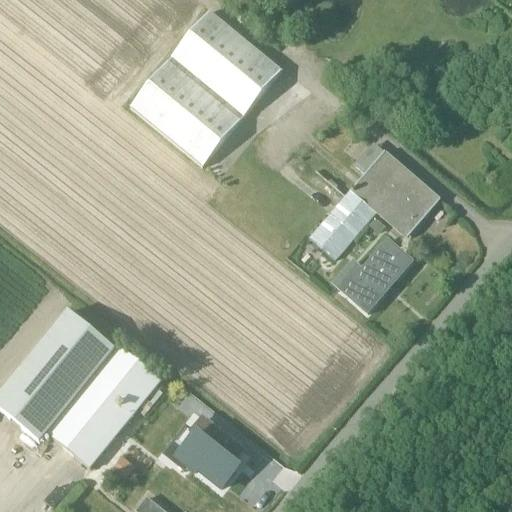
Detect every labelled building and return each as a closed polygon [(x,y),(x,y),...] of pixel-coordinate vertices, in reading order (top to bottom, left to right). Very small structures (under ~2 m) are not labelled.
[(203,169),(283,72),(211,13),(131,110),(203,169)] [(407,242),(441,204),(442,202),(386,153),(348,196),(374,219),(376,216),(407,242)] [(345,200),(371,222),(374,219),(348,196),(345,200)] [(371,222),(345,200),(310,240),(336,262),(371,222)] [(387,241),(342,293),(368,316),(415,264),(387,241)] [(0,413),(38,445),(46,436),(89,472),(162,384),(118,348),(115,352),(68,314),(0,396),(0,413)] [(193,436),(196,438),(178,461),(195,475),(197,472),(221,492),(239,470),(233,465),(243,453),(204,422),(193,436)] [(162,511),(147,499),(136,511),(162,511)]
